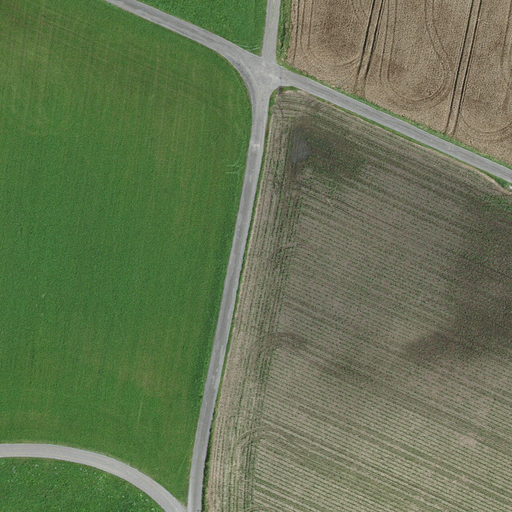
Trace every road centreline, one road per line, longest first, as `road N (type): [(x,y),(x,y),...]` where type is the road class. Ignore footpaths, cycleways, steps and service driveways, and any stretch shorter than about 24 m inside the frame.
road 1 (track): [(267,73),(511,177)]
road 2 (track): [(0,454),(49,452),(99,464),(148,488),(173,511)]
